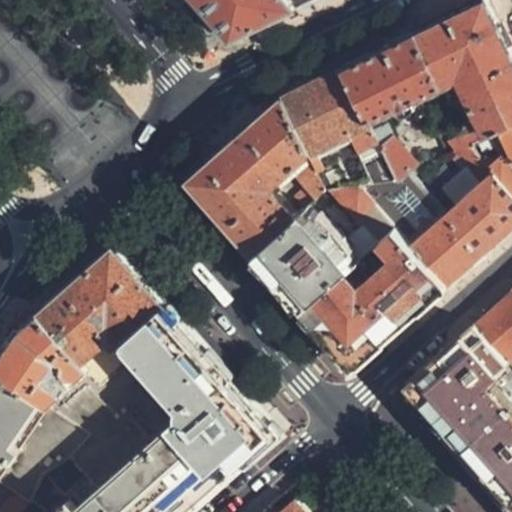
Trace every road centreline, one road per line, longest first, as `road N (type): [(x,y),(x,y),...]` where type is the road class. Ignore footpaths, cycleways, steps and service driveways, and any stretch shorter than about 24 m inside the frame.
road 1 (tertiary): [(125,180),(332,415)]
road 2 (residential): [(332,415),(511,258)]
road 3 (residential): [(198,99),(387,0)]
road 4 (tertiary): [(4,286),(125,180)]
road 5 (residential): [(224,511),(332,415)]
road 6 (tertiary): [(125,180),(48,210),(0,204)]
road 7 (tertiary): [(113,0),(198,99)]
road 8 (tertiary): [(332,415),(417,511)]
